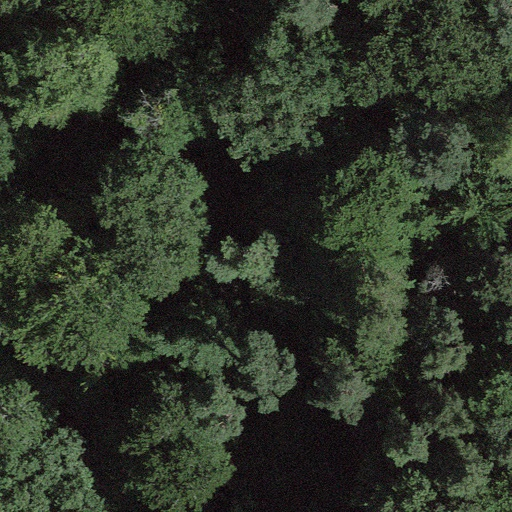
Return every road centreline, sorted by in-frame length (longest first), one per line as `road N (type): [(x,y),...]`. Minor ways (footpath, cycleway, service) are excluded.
road 1 (track): [(130,0),(95,215),(64,291),(47,449),(21,498),(0,511)]
road 2 (track): [(267,0),(262,96),(320,356),(395,511)]
